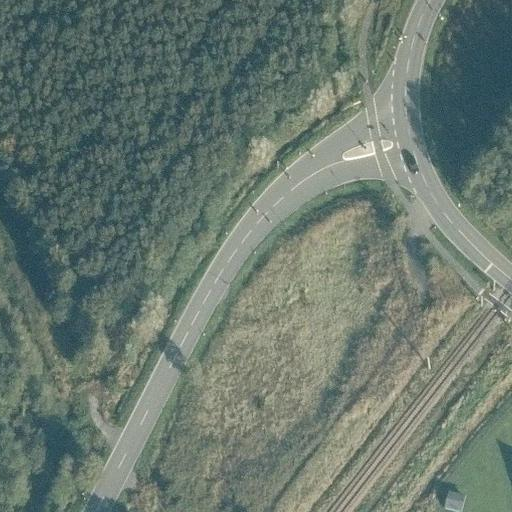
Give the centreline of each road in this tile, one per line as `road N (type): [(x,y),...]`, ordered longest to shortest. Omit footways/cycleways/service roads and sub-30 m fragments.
road 1 (tertiary): [(99,511),(259,221),(304,183),(352,159),(412,145)]
road 2 (tertiary): [(511,283),(438,207),(412,145)]
road 3 (tertiary): [(412,145),(407,81),(433,0)]
